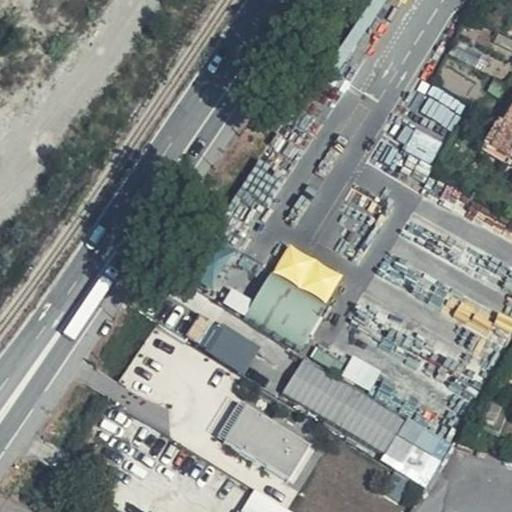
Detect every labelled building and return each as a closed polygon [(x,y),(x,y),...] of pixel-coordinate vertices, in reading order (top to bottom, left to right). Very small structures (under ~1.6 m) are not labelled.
[(511,102),(511,103),(502,99),(497,107),(484,125),(511,146),(511,102)] [(272,270),(244,319),(300,352),(329,303),(272,270)] [(186,343),(247,373),(261,347),(199,316),(186,343)] [(445,441),(304,360),(284,394),(425,475),(445,441)] [(253,408),(246,417),(282,440),(312,459),(318,450),(253,408)] [(246,417),(229,442),(296,485),(312,459),(282,440),(246,417)] [(296,485),(229,442),(227,444),(294,488),(296,485)]
